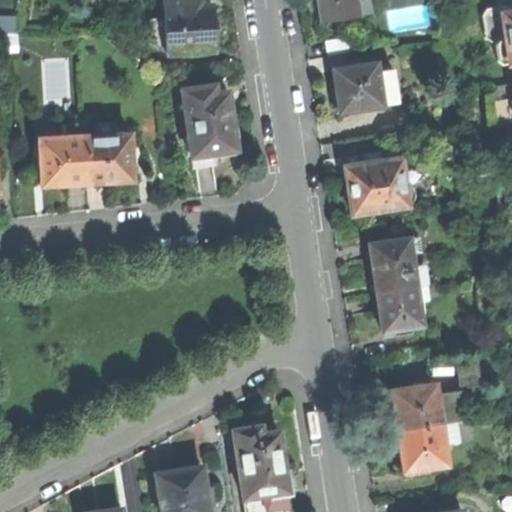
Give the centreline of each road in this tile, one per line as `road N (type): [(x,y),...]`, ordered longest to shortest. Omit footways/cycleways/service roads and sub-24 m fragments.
road 1 (residential): [(0,499),(317,332)]
road 2 (residential): [(298,203),(0,242)]
road 3 (residential): [(266,0),(298,203)]
road 4 (residential): [(317,332),(347,511)]
road 5 (residential): [(298,203),(317,332)]
